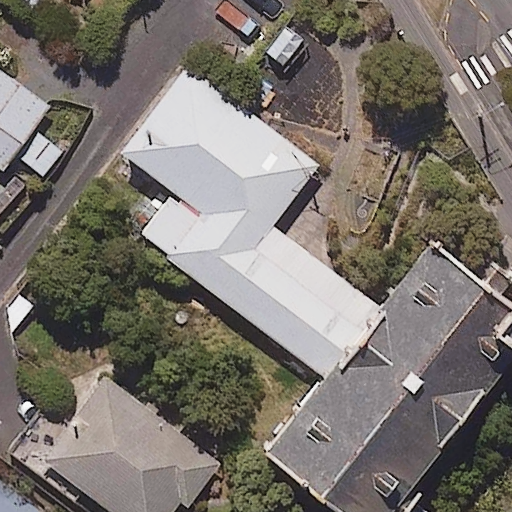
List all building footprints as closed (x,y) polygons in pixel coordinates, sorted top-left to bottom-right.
[(317,160),(184,58),(115,146),(169,187),(137,228),(164,248),(161,252),(316,369),(381,287),(344,259),(336,270),(271,220),(317,160)] [(0,167),(9,174),(21,158),(49,178),(69,150),(41,130),(55,109),(0,69),(0,167)] [(0,223),(29,189),(11,174),(0,187),(0,223)] [(467,259),(428,228),(381,287),(316,369),(258,442),(346,511),(379,511),(511,344),(511,272),(478,246),(467,259)] [(224,465),(110,380),(49,463),(115,511),(179,511),(186,503),(192,507),(224,465)] [(42,511),(0,479),(0,511),(42,511)]
